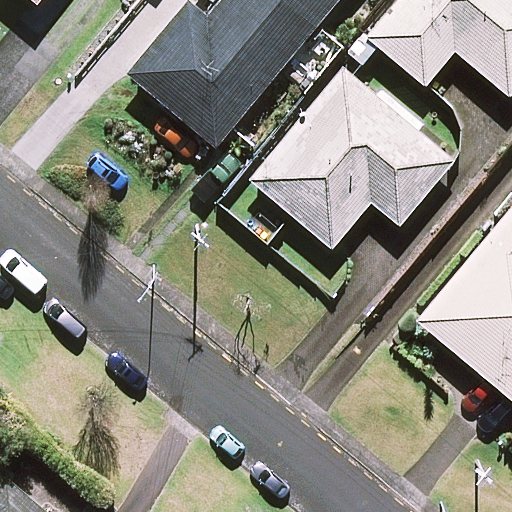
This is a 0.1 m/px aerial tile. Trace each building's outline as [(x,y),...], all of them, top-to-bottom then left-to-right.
[(336,0),(221,0),(207,17),(190,2),(130,73),(216,144),(336,0)] [(511,0),(398,0),(368,36),(425,83),(455,48),(509,94),(511,90),(511,0)] [(454,159),(346,67),(251,178),(331,246),(371,199),(399,223),(454,159)] [(511,206),(419,320),(511,396),(511,206)] [(44,511),(8,479),(0,487),(0,511),(44,511)]
